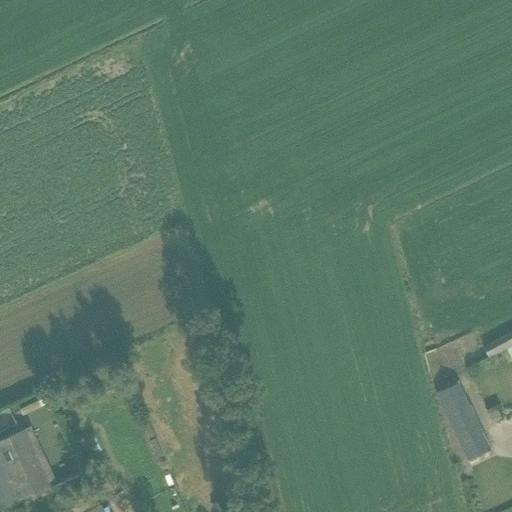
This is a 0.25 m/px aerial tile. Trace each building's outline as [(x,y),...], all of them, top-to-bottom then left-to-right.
[(511,330),(486,342),(492,354),(510,346),(511,349),(511,330)] [(446,388),(444,383),(434,387),(458,442),(467,460),(490,450),(470,406),(468,406),(458,382),(446,388)] [(0,509),(54,484),(29,427),(0,440),(0,509)] [(87,492),(68,502),(73,511),(85,511),(95,507),(87,492)] [(122,511),(116,498),(104,503),(107,511),(122,511)] [(224,500),(212,504),(214,511),(227,511),(228,511),(224,500)]
